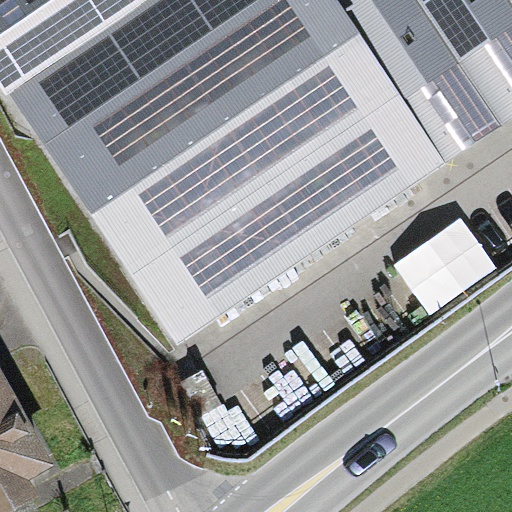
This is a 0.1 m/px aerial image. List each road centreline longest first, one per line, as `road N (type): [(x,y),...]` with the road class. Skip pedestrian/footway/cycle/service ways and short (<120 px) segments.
road 1 (unclassified): [(0,190),(180,511)]
road 2 (primary): [(279,511),(511,332)]
